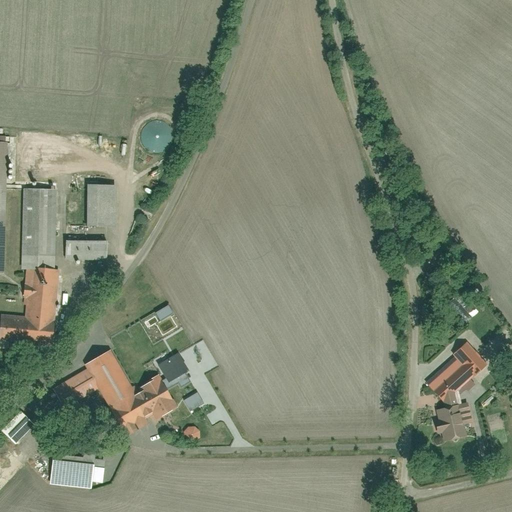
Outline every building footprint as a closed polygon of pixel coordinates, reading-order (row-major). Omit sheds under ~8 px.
[(165,149),(169,145),(171,141),(172,136),(171,131),(168,126),(164,123),(159,122),(154,122),(150,124),(146,127),(143,132),(142,137),(144,142),(146,146),(150,149),(155,151),(160,151),(165,149)] [(114,186),(83,186),(83,225),(113,226),(114,186)] [(57,191),(21,189),(17,267),(25,268),(52,269),(57,191)] [(105,243),(62,242),(62,258),(105,259),(105,243)] [(438,245),(413,255),(418,268),(442,258),(438,245)] [(0,313),(0,339),(52,343),(56,270),(52,269),(25,268),(24,284),(22,284),(21,296),(24,296),(23,315),(0,313)] [(484,362),(465,342),(451,354),(453,356),(423,383),(440,401),(467,377),(484,362)] [(129,386),(108,349),(82,364),(86,369),(96,387),(121,434),(152,417),(136,388),(133,384),(129,386)] [(166,378),(160,382),(165,391),(178,384),(181,388),(190,382),(184,372),(187,370),(178,355),(159,366),(166,378)] [(86,369),(51,388),(61,406),(96,387),(86,369)] [(160,382),(157,376),(136,388),(152,417),(153,419),(174,408),(165,391),(160,382)] [(467,377),(440,401),(441,408),(460,404),(458,394),(472,383),(467,377)] [(202,393),(187,399),(191,410),(206,405),(202,393)] [(440,432),(442,441),(464,436),(461,424),(471,422),(466,402),(460,404),(441,408),(435,410),(437,420),(432,421),(435,433),(440,432)] [(0,432),(12,445),(31,425),(19,413),(0,432)] [(187,442),(202,441),(201,427),(187,428),(187,442)] [(91,458),(50,455),(48,484),(88,488),(89,481),(91,458)] [(91,458),(89,481),(100,482),(102,460),(91,458)]
